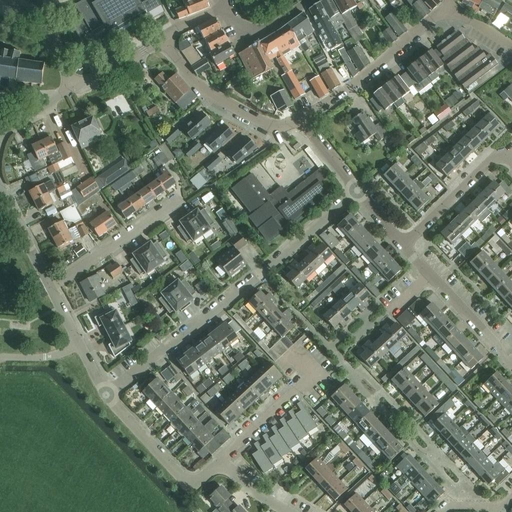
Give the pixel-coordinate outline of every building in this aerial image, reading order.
[(80,16),(69,22),(77,36),(78,36),(87,52),(88,52),(94,54),(109,45),(116,41),(141,26),(144,24),(164,13),(160,6),(156,0),(83,0),(74,6),(77,10),(80,16)] [(175,10),(179,20),(182,19),(190,16),(209,9),(204,0),(181,0),(184,5),(185,4),(185,5),(175,10)] [(322,0),(320,2),(327,16),(334,30),(340,26),(334,17),(338,14),(330,0),(322,0)] [(348,12),(356,6),(359,11),(364,8),(361,3),(356,5),(353,1),(352,0),(332,0),(341,15),(340,16),(348,31),(356,26),(348,12)] [(387,0),(394,9),(398,5),(396,1),(397,0),(387,0)] [(421,20),(430,13),(420,0),(411,7),(421,20)] [(432,11),(440,3),(437,0),(426,0),(424,2),(432,11)] [(463,0),(462,4),(467,6),(465,10),(475,16),(479,9),(483,0),(463,0)] [(483,0),(479,9),(493,17),(502,1),(499,0),(483,0)] [(308,10),(315,23),(327,16),(320,2),(308,10)] [(500,14),(497,19),(506,25),(505,26),(511,30),(511,28),(511,9),(506,5),(499,13),(500,14)] [(287,26),(298,44),(313,33),(303,13),(287,26)] [(399,37),(406,31),(392,13),(385,18),(399,37)] [(315,23),(322,37),(334,30),(327,16),(315,23)] [(203,40),(221,31),(215,19),(197,28),(203,40)] [(271,36),(282,56),(300,46),(298,44),(287,26),(279,32),(271,36)] [(389,46),(396,40),(388,28),(381,34),(389,46)] [(322,37),(330,51),(341,45),(334,30),(322,37)] [(211,53),(227,43),(221,32),(205,41),(211,53)] [(441,60),(445,65),(464,90),(482,75),(483,77),(498,66),(489,55),(486,57),(478,47),(474,50),(466,40),(463,43),(455,33),(436,48),(437,49),(444,58),(441,60)] [(281,77),(293,97),(295,101),(305,95),(282,56),(271,36),(259,43),(268,61),(275,58),(276,61),(277,61),(285,75),(281,77)] [(179,44),(179,46),(179,51),(180,52),(190,47),(188,43),(192,42),(190,38),(185,40),(186,41),(179,44)] [(251,80),(272,69),(268,61),(259,43),(238,55),(251,80)] [(221,64),(234,56),(228,44),(209,55),(215,67),(216,66),(217,68),(222,65),(221,64)] [(309,50),(305,45),(304,44),(300,46),(304,53),(309,50)] [(181,53),(186,60),(195,53),(191,47),(181,53)] [(347,53),(359,73),(368,65),(358,47),(347,53)] [(340,56),(344,64),(346,64),(353,78),(357,75),(350,62),(351,61),(344,48),(339,51),(342,55),(340,56)] [(0,89),(2,90),(2,92),(4,92),(4,90),(11,91),(11,93),(14,93),(14,91),(16,92),(16,90),(15,90),(16,83),(22,84),(22,85),(24,86),(24,84),(30,85),(30,87),(32,87),(32,85),(39,86),(39,88),(41,88),(41,86),(43,87),(43,85),(41,85),(43,67),(46,68),(46,66),(44,65),(44,64),(42,64),(42,65),(35,64),(35,62),(33,62),(33,64),(28,63),(27,63),(27,61),(25,61),(25,63),(19,62),(19,60),(18,60),(19,56),(20,55),(20,54),(19,54),(19,52),(17,52),(16,54),(9,52),(9,51),(7,50),(7,52),(1,51),(1,49),(0,49),(0,89)] [(423,57),(435,73),(443,67),(445,65),(441,60),(444,58),(437,49),(432,52),(431,51),(423,57)] [(186,60),(191,67),(200,61),(195,53),(186,60)] [(415,64),(431,84),(438,78),(435,73),(423,57),(415,64)] [(205,60),(192,68),(197,77),(209,69),(205,60)] [(319,72),(329,67),(326,61),(315,65),(319,72)] [(403,75),(413,87),(418,94),(431,84),(415,64),(406,70),(407,72),(403,75)] [(330,91),(340,85),(330,69),(320,74),(330,91)] [(181,111),(196,98),(175,75),(168,81),(161,74),(154,81),(181,111)] [(390,83),(402,99),(409,93),(408,91),(413,87),(403,75),(399,79),(398,77),(390,83)] [(318,77),(310,82),(320,100),(328,95),(318,77)] [(382,90),(394,105),(397,110),(405,103),(402,99),(390,83),(382,90)] [(385,112),(394,105),(382,90),(373,96),(375,98),(370,101),(379,113),(383,110),(385,112)] [(273,96),(281,113),(292,107),(284,91),(273,96)] [(458,102),(461,106),(461,105),(466,102),(462,98),(458,102)] [(451,112),(452,111),(457,108),(457,109),(461,106),(458,102),(451,107),(446,101),(444,103),(451,112)] [(148,111),(146,112),(149,118),(151,117),(159,112),(156,106),(148,111)] [(467,110),(470,115),(475,111),(471,106),(467,110)] [(466,118),(470,115),(467,110),(462,113),(466,118)] [(436,117),(439,122),(446,116),(448,114),(445,111),(443,112),(442,112),(436,117)] [(379,142),(388,136),(379,123),(374,127),(368,118),(366,119),(362,113),(352,120),(360,132),(354,136),(361,145),(374,135),(379,142)] [(192,140),(210,124),(208,122),(208,119),(205,116),(202,116),(200,114),(183,130),(192,140)] [(433,115),(428,119),(433,125),(438,121),(433,115)] [(479,124),(490,135),(499,127),(488,115),(479,124)] [(81,150),(102,141),(92,119),(71,129),(81,150)] [(447,133),(451,129),(447,124),(443,128),(447,133)] [(470,132),(482,144),(490,135),(479,124),(470,132)] [(205,142),(214,152),(232,136),(230,134),(230,131),(228,128),(224,128),(223,126),(205,142)] [(179,134),(174,129),(163,139),(167,144),(179,134)] [(462,141),(473,152),(482,144),(470,132),(462,141)] [(237,164),(254,149),(253,146),(253,143),(250,140),(247,140),(245,138),(227,154),(237,164)] [(40,143),(47,157),(49,156),(53,166),(51,167),(54,173),(60,171),(57,164),(61,162),(50,139),(40,143)] [(414,151),(420,157),(429,149),(428,148),(432,145),(428,140),(414,151)] [(453,149),(464,161),(473,152),(462,141),(453,149)] [(72,157),(65,142),(57,146),(64,161),(72,157)] [(26,156),(28,160),(34,172),(46,167),(42,159),(47,157),(40,143),(31,147),(33,153),(26,156)] [(200,148),(195,143),(184,153),(189,158),(200,148)] [(161,154),(156,157),(153,160),(159,169),(174,158),(163,144),(157,148),(161,154)] [(395,144),(389,148),(393,155),(400,150),(395,144)] [(444,158),(456,169),(464,161),(453,149),(444,158)] [(209,172),(220,162),(216,156),(205,166),(209,172)] [(435,166),(440,171),(437,174),(443,180),(446,177),(447,178),(456,169),(444,158),(435,166)] [(419,160),(414,164),(418,168),(422,164),(419,160)] [(124,161),(93,182),(100,191),(131,169),(124,161)] [(383,176),(392,185),(404,174),(395,165),(383,176)] [(65,200),(68,208),(77,203),(64,179),(78,171),(76,166),(61,173),(60,171),(54,173),(59,183),(54,185),(62,201),(65,200)] [(163,176),(157,180),(165,192),(176,184),(164,168),(159,171),(163,176)] [(249,219),(258,231),(267,242),(281,231),(281,230),(289,224),(328,194),(320,183),(328,176),(322,168),(288,195),(284,191),(281,187),(269,196),(251,174),(232,190),(252,216),(249,219)] [(135,170),(131,172),(136,179),(140,176),(135,170)] [(198,174),(190,181),(197,190),(206,183),(198,174)] [(404,174),(392,185),(401,194),(416,180),(416,179),(412,183),(404,174)] [(29,177),(25,179),(29,188),(33,186),(29,177)] [(124,178),(113,185),(118,192),(129,185),(124,178)] [(435,178),(431,182),(434,185),(434,186),(439,192),(444,187),(435,178)] [(97,189),(96,188),(92,182),(90,179),(76,189),(83,199),(97,189)] [(165,192),(157,180),(117,208),(125,219),(165,192)] [(416,180),(401,194),(409,203),(420,192),(424,188),(419,183),(416,180)] [(42,186),(28,193),(33,202),(47,195),(56,190),(51,181),(42,186)] [(485,192),(496,203),(505,194),(507,196),(511,191),(502,182),(497,187),(493,183),(485,192)] [(420,192),(409,203),(417,212),(429,201),(420,192)] [(476,200),(487,211),(496,203),(485,192),(476,200)] [(97,194),(85,203),(89,208),(96,204),(97,206),(102,202),(97,194)] [(52,205),(47,195),(33,202),(38,212),(52,205)] [(467,209),(478,220),(482,223),(490,215),(487,211),(476,200),(467,209)] [(64,221),(73,223),(75,227),(82,224),(79,218),(81,217),(76,209),(79,207),(77,203),(68,208),(60,212),(64,221)] [(76,209),(81,217),(87,213),(85,211),(89,208),(85,203),(79,207),(76,209)] [(54,206),(45,211),(48,217),(57,212),(54,206)] [(458,217),(470,229),(478,220),(467,209),(458,217)] [(187,214),(202,236),(211,230),(209,228),(214,224),(204,210),(199,213),(197,210),(194,213),(192,211),(187,214)] [(97,219),(107,232),(115,226),(106,213),(97,219)] [(193,242),(202,236),(187,214),(182,218),(183,220),(180,223),(181,225),(177,229),(187,243),(192,240),(193,242)] [(337,227),(346,237),(359,225),(350,215),(337,227)] [(450,225),(461,237),(470,229),(458,217),(450,225)] [(500,217),(496,221),(501,226),(505,222),(500,217)] [(239,232),(229,218),(220,224),(231,238),(239,232)] [(98,238),(107,232),(97,219),(89,225),(98,238)] [(48,229),(52,239),(66,232),(61,223),(48,229)] [(66,232),(52,239),(57,248),(59,251),(70,245),(69,242),(80,237),(81,238),(88,235),(82,224),(75,227),(66,232)] [(359,225),(346,237),(355,246),(367,234),(359,225)] [(452,246),(461,237),(450,225),(441,234),(452,246)] [(485,227),(488,230),(492,235),(496,231),(492,227),(491,228),(487,225),(485,227)] [(480,239),(484,243),(492,235),(488,230),(485,234),(480,239)] [(497,234),(507,245),(510,242),(500,231),(497,234)] [(320,237),(332,250),(339,243),(335,239),(330,234),(328,236),(324,232),(320,237)] [(431,232),(427,235),(432,240),(436,237),(431,232)] [(247,264),(237,252),(246,245),(238,234),(225,245),(230,251),(216,262),(229,278),(247,264)] [(367,234),(355,246),(363,255),(376,243),(367,234)] [(502,251),(506,248),(495,236),(488,243),(497,253),(495,254),(497,256),(502,251)] [(140,247),(155,269),(164,263),(162,260),(167,257),(157,242),(152,246),(150,243),(147,246),(145,243),(140,247)] [(218,242),(210,247),(214,252),(221,247),(218,242)] [(376,243),(363,255),(372,264),(384,252),(376,243)] [(458,251),(460,254),(462,256),(466,260),(475,251),(471,247),(467,243),(458,251)] [(310,248),(324,264),(333,255),(322,244),(317,249),(313,245),(310,248)] [(73,251),(78,258),(87,253),(82,245),(73,251)] [(147,275),(155,269),(140,247),(135,251),(136,253),(133,255),(135,258),(130,261),(140,276),(145,273),(147,275)] [(310,256),(304,261),(315,272),(324,264),(310,248),(306,252),(310,256)] [(508,257),(511,253),(506,248),(502,251),(508,257)] [(334,252),(340,259),(344,256),(337,249),(334,252)] [(372,264),(368,267),(376,276),(380,273),(393,261),(384,252),(372,264)] [(470,264),(478,274),(491,262),(482,253),(470,264)] [(340,259),(346,265),(349,262),(344,256),(340,259)] [(291,265),(306,281),(315,272),(304,261),(299,265),(295,261),(291,265)] [(393,261),(380,273),(388,282),(401,271),(393,261)] [(491,262),(478,274),(487,283),(499,271),(491,262)] [(113,279),(123,272),(117,264),(112,267),(111,265),(105,268),(113,279)] [(197,269),(201,274),(206,270),(202,265),(197,269)] [(297,289),(306,281),(291,265),(288,268),(292,272),(286,277),(297,289)] [(343,266),(334,274),(336,277),(345,269),(343,266)] [(351,271),(357,277),(360,274),(354,268),(351,271)] [(348,271),(339,280),(342,283),(351,275),(348,271)] [(499,271),(487,283),(495,292),(508,280),(499,271)] [(334,274),(325,283),(327,286),(336,277),(334,274)] [(363,284),(366,281),(360,274),(357,277),(363,284)] [(97,276),(81,284),(90,302),(104,295),(98,283),(100,282),(97,276)] [(169,288),(186,309),(191,305),(189,303),(193,300),(191,298),(195,294),(184,280),(179,283),(177,281),(169,288)] [(339,280),(330,288),(333,291),(342,283),(339,280)] [(511,284),(508,280),(495,292),(504,301),(511,293),(511,284)] [(204,281),(195,288),(202,296),(210,290),(204,281)] [(376,298),(381,294),(370,282),(365,286),(376,298)] [(325,283),(316,291),(318,294),(327,286),(325,283)] [(350,292),(364,307),(368,304),(365,300),(370,295),(359,284),(350,292)] [(138,286),(132,290),(136,296),(142,291),(138,286)] [(181,313),(186,309),(169,288),(161,294),(163,297),(158,300),(169,315),(174,311),(176,313),(179,311),(181,313)] [(330,288),(321,296),(324,300),(333,291),(330,288)] [(307,299),(309,302),(318,294),(316,291),(307,299)] [(249,303),(257,312),(272,297),(269,294),(265,298),(260,292),(249,303)] [(341,300),(352,312),(357,308),(360,311),(364,307),(350,292),(341,300)] [(321,296),(312,305),(315,308),(324,300),(321,296)] [(272,297),(257,312),(265,321),(277,310),(272,305),(276,301),(272,297)] [(414,304),(423,312),(427,308),(419,299),(414,304)] [(332,309),(347,324),(350,321),(346,317),(352,312),(341,300),(332,309)] [(410,308),(418,317),(419,315),(423,312),(414,304),(410,308)] [(423,312),(419,315),(429,325),(441,313),(432,304),(427,308),(423,312)] [(406,312),(414,321),(418,317),(410,308),(406,312)] [(342,328),(347,324),(332,309),(323,317),(334,329),(339,325),(342,328)] [(101,326),(106,335),(123,327),(118,317),(116,318),(111,310),(94,319),(99,328),(101,326)] [(277,310),(265,321),(274,330),(289,315),(286,312),(282,315),(277,310)] [(401,316),(409,325),(414,321),(406,312),(401,316)] [(441,313),(429,325),(437,334),(449,322),(441,313)] [(233,318),(241,327),(244,324),(236,315),(233,318)] [(274,330),(282,339),(285,337),(294,328),(288,323),(292,319),(289,315),(274,330)] [(397,320),(405,329),(409,325),(401,316),(397,320)] [(449,322),(437,334),(445,343),(458,332),(449,322)] [(217,330),(229,346),(238,339),(226,324),(217,330)] [(241,327),(249,336),(253,333),(244,324),(241,327)] [(383,328),(398,344),(407,335),(396,324),(390,329),(387,325),(383,328)] [(108,346),(114,358),(130,346),(126,338),(129,337),(123,327),(106,335),(111,344),(108,346)] [(384,335),(378,341),(389,352),(398,344),(383,328),(380,331),(384,335)] [(407,332),(414,339),(418,336),(411,328),(407,332)] [(209,336),(221,352),(229,346),(217,330),(209,336)] [(155,337),(158,341),(163,338),(158,331),(154,335),(155,337)] [(458,332),(445,343),(454,352),(466,341),(458,332)] [(249,336),(258,344),(261,341),(253,333),(249,336)] [(201,343),(213,358),(221,352),(209,336),(201,343)] [(414,339),(420,345),(423,341),(418,336),(414,339)] [(280,341),(288,350),(293,346),(285,337),(282,339),(280,341)] [(261,341),(258,344),(275,363),(279,358),(271,349),(269,350),(261,341)] [(276,345),(284,354),(288,350),(280,341),(276,345)] [(366,345),(380,360),(389,352),(378,341),(373,346),(369,342),(366,345)] [(466,341),(454,352),(462,361),(475,349),(466,341)] [(193,349),(205,364),(213,358),(201,343),(193,349)] [(271,349),(279,358),(284,354),(276,345),(271,349)] [(371,369),(380,360),(366,345),(362,348),(366,352),(360,357),(371,369)] [(417,346),(408,355),(411,357),(420,349),(417,346)] [(425,350),(431,357),(434,354),(428,347),(425,350)] [(185,355),(197,371),(205,364),(193,349),(185,355)] [(475,349),(462,361),(471,370),(483,359),(475,349)] [(420,358),(426,365),(431,361),(424,354),(420,358)] [(431,357),(439,365),(443,362),(440,359),(440,360),(434,354),(431,357)] [(189,377),(197,371),(185,355),(177,361),(189,377)] [(408,355),(399,363),(402,366),(411,357),(408,355)] [(241,364),(250,373),(253,371),(245,361),(241,364)] [(426,365),(435,374),(439,370),(431,361),(426,365)] [(261,370),(274,384),(282,377),(269,363),(261,370)] [(399,363),(391,371),(393,374),(402,366),(399,363)] [(238,367),(242,371),(245,369),(249,374),(250,373),(241,364),(238,367)] [(441,368),(448,375),(451,372),(445,365),(441,368)] [(166,369),(174,380),(179,376),(171,366),(166,369)] [(404,369),(391,381),(400,390),(413,378),(404,369)] [(253,377),(267,391),(274,384),(261,370),(253,377)] [(435,374),(443,383),(448,379),(439,370),(435,374)] [(381,380),(384,383),(393,374),(391,371),(381,380)] [(448,375),(454,381),(457,378),(451,372),(448,375)] [(483,385),(490,393),(503,381),(496,373),(483,385)] [(230,382),(226,377),(222,380),(219,383),(223,388),(227,385),(230,382)] [(246,384),(259,398),(267,391),(253,377),(246,384)] [(413,378),(400,390),(408,399),(421,387),(413,378)] [(143,392),(150,400),(166,385),(163,382),(162,383),(157,379),(143,392)] [(443,383),(452,393),(457,389),(448,379),(443,383)] [(503,381),(490,393),(497,400),(510,388),(503,381)] [(238,391),(252,405),(259,398),(246,384),(238,391)] [(166,385),(150,400),(157,408),(171,394),(167,390),(169,388),(166,385)] [(330,398),(339,407),(352,395),(343,386),(330,398)] [(421,387),(408,399),(416,408),(430,396),(421,387)] [(511,390),(510,388),(497,400),(504,408),(511,400),(511,390)] [(231,398),(244,412),(252,405),(238,391),(231,398)] [(218,393),(215,395),(222,403),(224,401),(218,393)] [(171,394),(157,408),(164,415),(180,400),(177,397),(175,398),(171,394)] [(352,395),(339,407),(347,416),(361,404),(352,395)] [(430,396),(416,408),(425,418),(438,406),(430,396)] [(223,404),(237,419),(244,412),(231,398),(223,404)] [(180,400),(164,415),(171,422),(188,407),(187,406),(185,409),(181,405),(183,403),(180,400)] [(188,407),(171,422),(172,423),(171,424),(171,426),(174,430),(176,430),(177,429),(178,430),(202,408),(199,405),(195,400),(190,404),(194,408),(192,411),(188,407)] [(302,411),(296,415),(308,434),(318,428),(306,409),(305,410),(301,403),(297,405),(302,411)] [(229,426),(237,419),(223,404),(215,412),(229,426)] [(361,404),(347,416),(356,426),(369,413),(361,404)] [(467,408),(470,411),(473,414),(477,411),(470,404),(467,408)] [(202,408),(178,430),(178,431),(177,432),(178,434),(181,437),(183,437),(184,436),(185,437),(199,424),(195,420),(205,411),(202,408)] [(316,412),(322,418),(326,414),(320,408),(316,412)] [(291,419),(285,422),(297,441),(308,434),(296,415),(291,409),(286,412),(291,419)] [(200,423),(208,415),(206,412),(198,419),(199,422),(200,423)] [(369,413),(356,426),(364,435),(377,423),(369,413)] [(475,416),(478,419),(481,422),(484,419),(478,413),(475,416)] [(432,425),(439,433),(452,422),(444,414),(432,425)] [(324,421),(331,427),(335,423),(329,416),(324,421)] [(282,427),(277,430),(289,449),(299,443),(297,441),(285,422),(282,417),(278,420),(282,427)] [(199,424),(185,437),(192,445),(216,423),(213,419),(208,424),(203,428),(199,424)] [(452,422),(439,433),(446,441),(459,429),(452,422)] [(216,423),(192,445),(199,452),(197,453),(203,459),(210,453),(204,447),(209,443),(213,439),(210,436),(214,431),(214,430),(219,426),(216,423)] [(377,423),(364,435),(373,444),(386,432),(377,423)] [(273,435),(268,438),(280,457),(290,451),(289,449),(277,430),(274,425),(269,428),(273,435)] [(333,430),(339,436),(344,432),(337,425),(333,430)] [(459,429),(446,441),(453,448),(466,437),(459,429)] [(489,432),(492,434),(495,437),(498,434),(493,429),(489,432)] [(218,434),(226,442),(230,438),(223,430),(218,434)] [(386,432),(373,444),(381,453),(394,440),(386,432)] [(265,443),(259,446),(272,465),(281,459),(280,457),(268,438),(265,433),(260,436),(265,443)] [(213,439),(221,447),(226,442),(218,434),(213,439)] [(341,439),(350,448),(355,444),(346,434),(341,439)] [(466,437),(453,448),(460,456),(472,444),(466,437)] [(209,443),(216,451),(221,447),(213,439),(209,443)] [(394,440),(381,453),(390,462),(403,450),(394,440)] [(272,465),(259,446),(256,441),(252,444),(256,451),(250,455),(263,474),(273,467),(272,465)] [(204,447),(210,453),(212,455),(216,451),(209,443),(204,447)] [(333,458),(341,450),(345,447),(341,443),(329,454),(333,458)] [(350,448),(358,457),(363,453),(355,444),(350,448)] [(472,444),(460,456),(467,463),(479,452),(472,444)] [(479,452),(467,463),(474,471),(486,459),(479,452)] [(358,457),(367,466),(371,462),(363,453),(358,457)] [(396,467),(403,475),(416,463),(409,456),(396,467)] [(306,470),(313,478),(326,466),(318,458),(306,470)] [(486,459),(474,471),(481,478),(493,466),(486,459)] [(367,466),(373,473),(378,469),(371,462),(367,466)] [(416,463),(403,475),(410,482),(423,471),(416,463)] [(493,466),(481,478),(488,486),(505,470),(498,463),(493,467),(493,466)] [(326,466),(313,478),(321,486),(333,474),(326,466)] [(423,471),(410,482),(417,490),(430,478),(423,471)] [(333,474),(321,486),(328,494),(340,482),(333,474)] [(430,478),(417,490),(424,497),(437,486),(430,478)] [(340,482),(328,494),(335,502),(348,490),(340,482)] [(388,489),(392,493),(395,496),(399,493),(402,490),(396,482),(388,489)] [(437,486),(424,497),(431,505),(444,494),(437,486)] [(218,508),(216,509),(214,511),(215,511),(213,511),(222,511),(229,506),(225,501),(230,497),(221,487),(209,498),(218,508)] [(344,505),(350,511),(353,511),(364,502),(357,494),(344,505)] [(364,502),(353,511),(369,511),(372,510),(364,502)]
